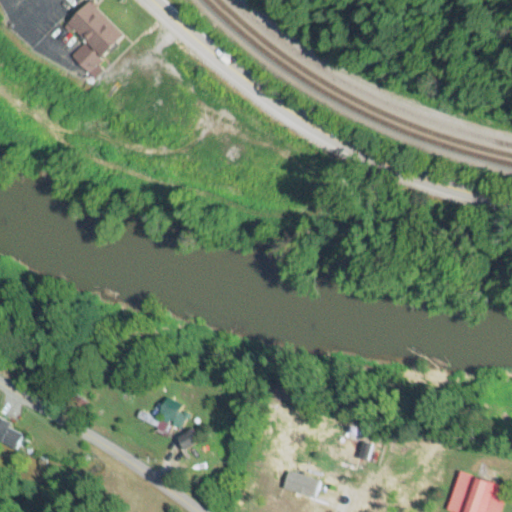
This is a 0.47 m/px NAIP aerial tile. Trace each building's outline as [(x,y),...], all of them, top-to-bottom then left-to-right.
[(125,39),(91,2),(68,24),(86,44),(73,56),(89,73),(125,39)] [(169,436),(173,428),(182,432),(188,419),(164,408),(157,421),(140,413),(137,420),(169,436)] [(354,471),(362,430),(344,427),(336,468),(354,471)] [(202,441),(192,431),(179,443),(188,453),(202,441)] [(15,442),(15,453),(26,453),(26,442),(15,442)] [(361,461),(375,462),(376,445),(362,445),(361,461)] [(449,511),(502,511),(510,487),(461,473),(449,511)]
